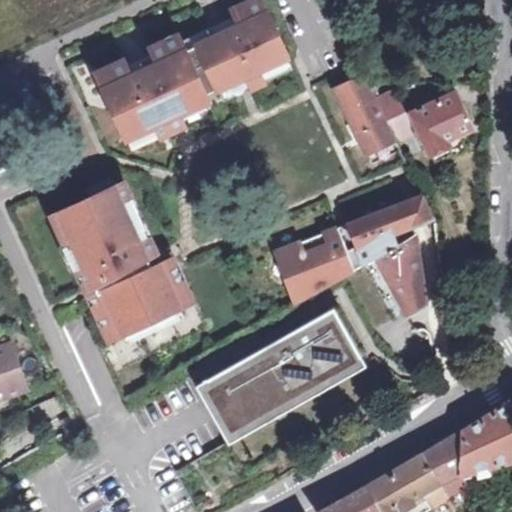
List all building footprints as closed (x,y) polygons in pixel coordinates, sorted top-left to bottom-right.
[(123,60),(94,73),(124,138),(151,126),(154,133),(167,127),(164,120),(161,114),(175,107),(202,95),(215,89),(241,77),(257,70),(284,57),(258,0),(252,0),(228,11),(231,18),(235,27),(182,51),(179,42),(175,36),(146,49),(149,55),(154,64),(130,75),(126,66),(123,60)] [(179,42),(182,51),(235,27),(231,18),(179,42)] [(149,55),(126,66),(130,75),(154,64),(149,55)] [(284,57),(257,70),(263,82),(289,70),(284,57)] [(333,89),(364,155),(394,140),(385,121),(374,97),(363,75),(333,89)] [(241,77),(215,89),(220,102),(247,89),(241,77)] [(391,90),(374,97),(385,121),(402,113),(391,90)] [(444,141),(472,128),(455,94),(415,112),(409,115),(428,156),(447,147),(444,141)] [(202,95),(175,107),(181,120),(208,108),(202,95)] [(151,126),(124,138),(129,149),(183,125),(181,120),(175,107),(161,114),(164,120),(167,127),(154,133),(151,126)] [(402,113),(385,121),(394,140),(411,132),(402,113)] [(122,183),(112,187),(144,257),(152,253),(122,183)] [(87,297),(107,339),(121,333),(176,308),(189,301),(170,260),(149,269),(144,257),(112,187),(50,216),(63,245),(70,242),(82,267),(75,270),(84,290),(92,286),(95,294),(87,297)] [(421,196),(401,203),(410,227),(432,219),(421,196)] [(410,227),(401,203),(353,222),(273,252),(293,302),(338,277),(373,257),(413,235),(410,227)] [(413,235),(373,257),(378,265),(406,314),(424,303),(413,235)] [(63,245),(75,270),(82,267),(70,242),(63,245)] [(373,257),(338,277),(344,287),(355,282),(353,279),(378,265),(373,257)] [(331,306),(207,377),(232,421),(356,350),(331,306)] [(176,308),(121,333),(126,344),(181,318),(176,308)] [(428,334),(422,329),(413,331),(411,332),(424,367),(433,366),(428,334)] [(0,348),(0,398),(25,390),(10,345),(0,348)] [(356,350),(232,421),(207,377),(194,384),(226,441),(363,363),(356,350)] [(317,511),(403,511),(400,505),(420,491),(439,478),(445,487),(450,485),(449,480),(445,480),(444,476),(451,475),(462,472),(511,459),(511,399),(423,454),(404,466),(368,486),(334,504),(318,511),(317,511)] [(45,426),(52,440),(73,428),(67,415),(45,426)] [(439,478),(420,491),(433,511),(448,511),(456,508),(454,504),(445,487),(439,478)]
